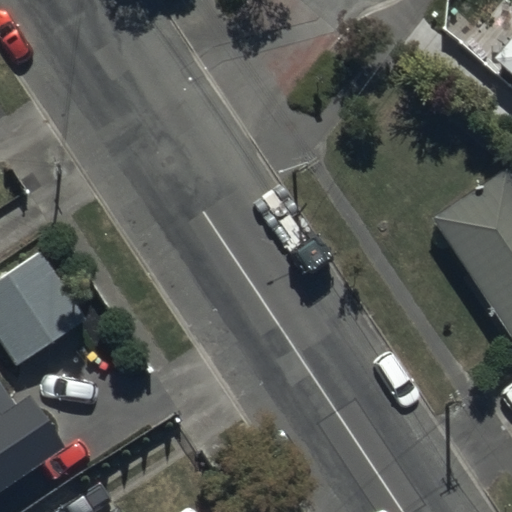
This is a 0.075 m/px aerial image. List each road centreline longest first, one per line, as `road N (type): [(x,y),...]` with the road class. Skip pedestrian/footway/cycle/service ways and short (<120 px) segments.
road 1 (residential): [(406,511),(175,152)]
road 2 (residential): [(306,0),(175,152)]
road 3 (residential): [(175,152),(72,0)]
